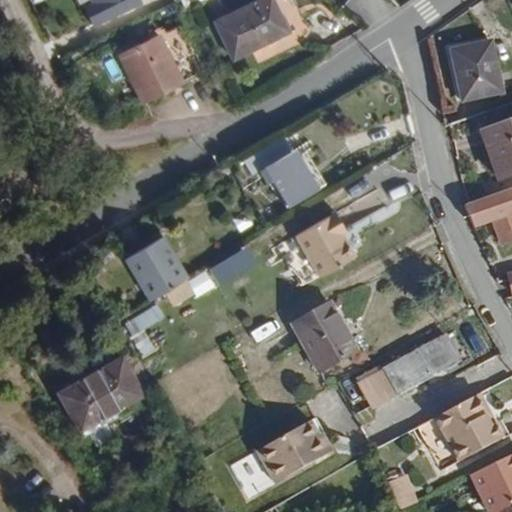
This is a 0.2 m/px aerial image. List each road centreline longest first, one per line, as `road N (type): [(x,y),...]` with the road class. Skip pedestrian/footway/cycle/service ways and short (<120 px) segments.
road 1 (residential): [(511,340),(454,225),(402,31)]
road 2 (residential): [(5,0),(56,111),(78,135),(243,126)]
road 3 (residential): [(243,126),(0,270)]
road 4 (residential): [(402,31),(243,126)]
road 5 (track): [(147,0),(31,56)]
road 6 (track): [(316,168),(350,143),(427,119)]
